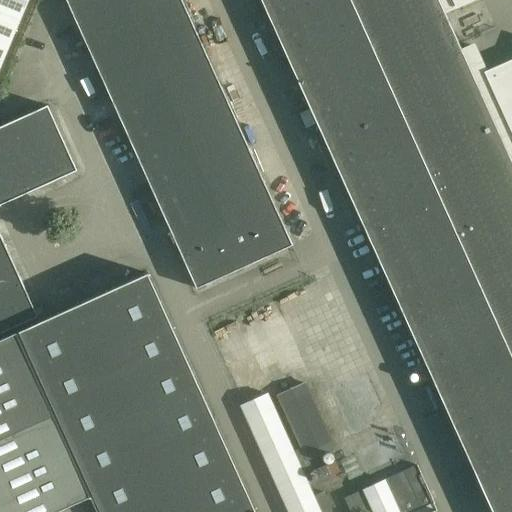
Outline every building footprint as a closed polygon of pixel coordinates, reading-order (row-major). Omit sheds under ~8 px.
[(0,0),(0,65),(27,0),(0,0)] [(290,247),(179,0),(63,0),(194,290),(290,247)] [(260,0),(368,238),(478,480),(511,464),(511,89),(487,102),(441,3),(447,0),(260,0)] [(475,0),(462,0),(445,9),(456,30),(483,16),(475,0)] [(11,43),(5,62),(14,65),(20,45),(11,43)] [(69,77),(87,69),(83,60),(65,68),(69,77)] [(0,127),(0,334),(38,317),(0,234),(0,205),(77,171),(48,106),(0,127)] [(150,198),(127,207),(132,218),(154,208),(150,198)] [(259,511),(154,273),(23,331),(103,511),(259,511)] [(306,304),(328,295),(320,277),(298,286),(306,304)] [(96,511),(15,331),(0,337),(0,511),(96,511)] [(222,355),(237,387),(259,377),(244,345),(222,355)] [(360,361),(336,371),(341,382),(364,373),(360,361)] [(325,373),(279,394),(303,446),(294,450),(297,455),(305,452),(308,457),(314,469),(312,470),(317,480),(340,469),(335,459),(340,457),(332,439),(351,430),(325,373)] [(352,396),(371,392),(369,382),(350,387),(352,396)] [(331,511),(322,491),(313,495),(266,392),(240,404),(288,511),(427,511),(436,508),(416,464),(344,497),(350,511),(331,511)]
